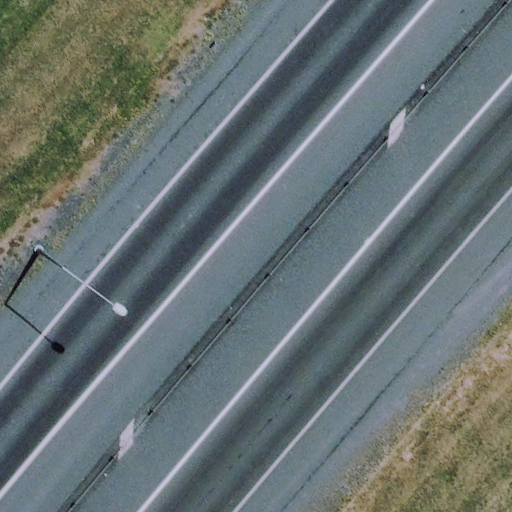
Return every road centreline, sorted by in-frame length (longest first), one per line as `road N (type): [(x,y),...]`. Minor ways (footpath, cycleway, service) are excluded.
road 1 (primary): [(0,425),(80,321),(369,0)]
road 2 (primary): [(511,173),(223,511)]
